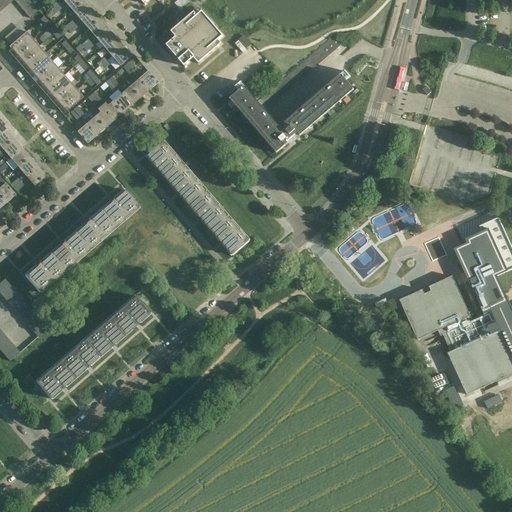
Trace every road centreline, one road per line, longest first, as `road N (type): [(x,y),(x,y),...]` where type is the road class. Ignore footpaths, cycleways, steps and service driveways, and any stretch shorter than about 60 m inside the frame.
road 1 (tertiary): [(51,455),(307,234)]
road 2 (tertiary): [(307,234),(363,166),(396,60)]
road 3 (residential): [(307,234),(182,90)]
road 4 (residential): [(396,60),(355,52),(284,112)]
road 5 (residential): [(0,79),(18,78),(93,166)]
road 6 (residential): [(0,245),(93,166)]
